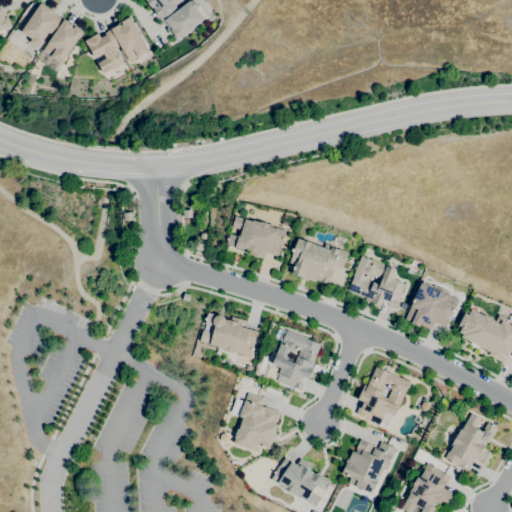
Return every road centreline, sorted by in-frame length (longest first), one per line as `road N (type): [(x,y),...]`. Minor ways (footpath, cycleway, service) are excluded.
road 1 (residential): [(155,168),(159,262),(359,329),(511,403)]
road 2 (tertiary): [(155,168),(511,104)]
